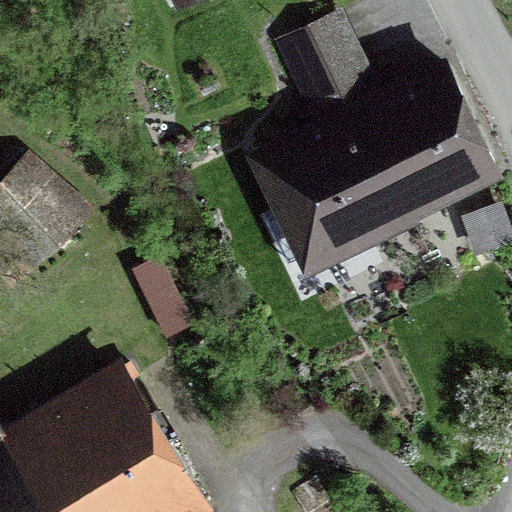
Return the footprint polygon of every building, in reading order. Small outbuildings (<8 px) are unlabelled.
[(343,3),(273,36),(310,113),(244,144),(306,271),(420,216),(418,211),(505,169),(446,48),(380,79),(343,3)] [(0,269),(15,284),(93,205),(29,142),(0,170),(0,269)] [(511,238),(511,224),(502,197),(461,211),(475,251),(511,238)] [(136,257),(167,328),(198,315),(167,243),(136,257)] [(0,417),(0,511),(205,511),(215,506),(121,348),(1,419),(0,417)] [(300,511),(345,511),(332,491),(300,511)]
